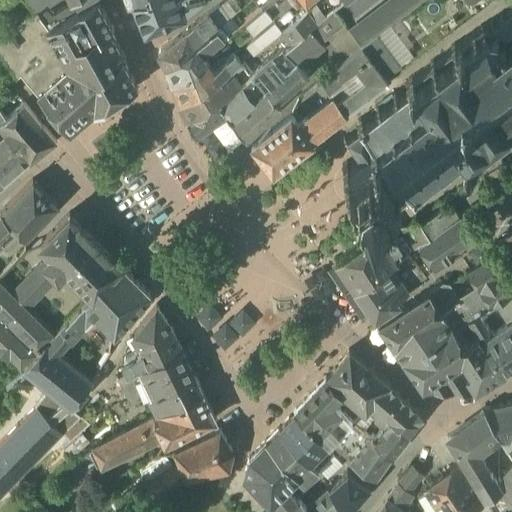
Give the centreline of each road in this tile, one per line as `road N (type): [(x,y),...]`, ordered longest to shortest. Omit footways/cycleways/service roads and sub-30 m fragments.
road 1 (residential): [(261,407),(347,331),(357,331),(439,403)]
road 2 (unclassified): [(170,124),(224,199),(147,259)]
road 3 (residential): [(147,259),(261,407)]
road 4 (residential): [(117,0),(172,104),(170,124)]
road 5 (residential): [(439,403),(359,511)]
road 6 (residential): [(261,407),(236,441),(240,477),(270,511)]
